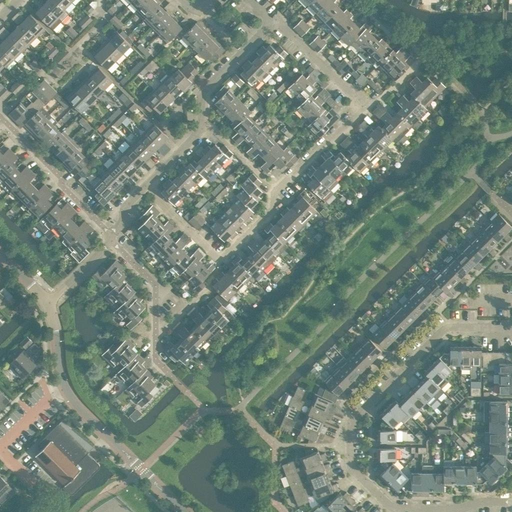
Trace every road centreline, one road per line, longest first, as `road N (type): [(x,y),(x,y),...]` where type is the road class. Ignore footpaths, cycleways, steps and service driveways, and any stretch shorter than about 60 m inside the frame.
road 1 (residential): [(272,22),(364,107),(275,191),(273,207),(219,262),(145,185)]
road 2 (residential): [(511,502),(391,508),(350,467),(351,422),(450,326),(511,331)]
road 3 (residential): [(145,185),(201,131),(202,92),(272,22)]
road 4 (tertiary): [(185,511),(65,388)]
road 5 (residential): [(175,380),(155,359),(154,285),(110,236)]
road 6 (residential): [(110,236),(0,118)]
